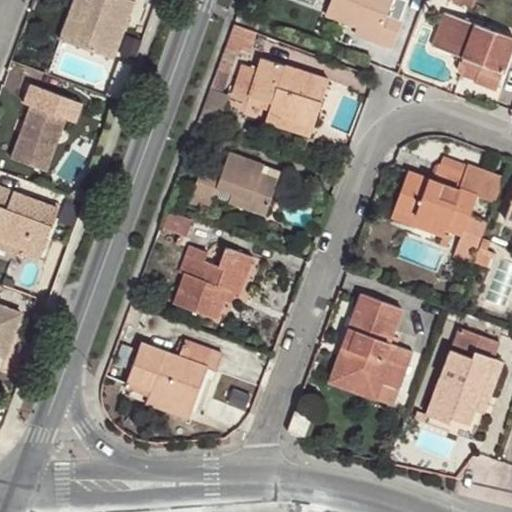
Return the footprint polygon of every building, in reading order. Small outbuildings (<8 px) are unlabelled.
[(72,0),(58,41),(72,46),(88,0),(72,0)] [(131,0),(88,0),(72,46),(110,59),(131,0)] [(330,0),(325,14),(357,26),(379,34),(376,43),(390,48),(400,22),(394,19),(386,16),(390,6),(391,0),(330,0)] [(398,9),(390,6),(386,16),(394,19),(398,9)] [(481,64),(476,76),(474,82),(495,89),(511,43),(511,39),(444,13),(432,46),(460,57),(481,64)] [(255,34),(233,26),(216,72),(227,76),(236,52),(247,55),(255,34)] [(379,34),(357,26),(353,34),(376,43),(379,34)] [(455,69),(476,76),(481,64),(460,57),(455,69)] [(270,104),(268,111),(267,113),(311,128),(326,82),(260,60),(257,70),(242,66),(230,98),(246,103),(248,96),(270,104)] [(227,76),(216,72),(209,91),(221,95),(227,76)] [(221,95),(209,91),(202,111),(197,126),(213,132),(226,97),(221,95)] [(246,103),(268,111),(270,104),(248,96),(246,103)] [(67,117),(31,103),(11,155),(47,169),(67,117)] [(311,128),(267,113),(265,122),(308,136),(311,128)] [(216,189),(232,194),(243,198),(240,206),(264,215),(276,180),(260,174),(263,166),(229,154),(222,170),(204,163),(190,202),(209,208),(216,189)] [(446,226),(445,229),(460,234),(457,246),(474,252),(485,222),(468,217),(480,181),(436,165),(430,179),(408,171),(393,211),(415,219),(418,215),(446,226)] [(0,237),(22,246),(20,252),(38,259),(57,206),(0,185),(0,237)] [(243,198),(232,194),(229,202),(240,206),(243,198)] [(166,210),(160,227),(184,236),(190,219),(166,210)] [(442,235),(445,229),(446,226),(418,215),(415,219),(393,211),(391,216),(442,235)] [(0,249),(19,256),(20,252),(22,246),(0,237),(0,249)] [(490,241),(482,238),(478,248),(486,250),(490,241)] [(474,252),(457,246),(453,256),(470,262),(474,252)] [(240,274),(246,256),(226,248),(219,267),(203,260),(205,253),(189,247),(180,272),(184,275),(174,303),(215,318),(223,300),(226,291),(233,293),(239,296),(245,276),(240,274)] [(478,248),(473,261),(489,268),(494,253),(486,250),(478,248)] [(252,258),(246,256),(240,274),(245,276),(252,258)] [(0,285),(1,282),(0,282),(0,352),(5,354),(22,310),(0,301),(0,285)] [(226,291),(223,300),(230,301),(233,293),(226,291)] [(361,295),(349,328),(358,332),(343,376),(379,389),(381,384),(397,390),(410,352),(388,344),(400,309),(361,295)] [(358,332),(349,328),(329,381),(376,397),(379,389),(343,376),(358,332)] [(479,393),(490,396),(502,362),(492,357),(497,344),(458,330),(426,414),(449,422),(451,417),(468,423),(474,408),(479,393)] [(141,342),(127,380),(151,388),(149,395),(191,411),(208,367),(217,369),(222,354),(185,339),(179,355),(141,342)] [(151,388),(127,380),(125,387),(149,395),(151,388)] [(483,413),(490,396),(479,393),(474,408),(483,413)] [(191,411),(149,395),(146,402),(188,417),(191,411)] [(310,419),(295,413),(289,431),(304,436),(310,419)]
